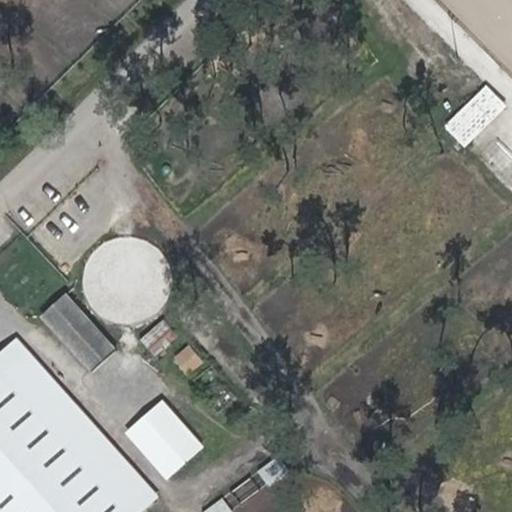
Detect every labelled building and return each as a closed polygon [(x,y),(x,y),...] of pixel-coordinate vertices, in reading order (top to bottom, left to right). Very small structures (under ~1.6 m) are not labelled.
[(135,330),(167,298),(156,286),(123,318),(135,330)] [(63,292),(41,312),(92,369),(115,348),(63,292)] [(148,349),(173,329),(164,318),(139,338),(148,349)] [(11,344),(0,353),(0,511),(128,511),(36,411),(56,393),(11,344)] [(191,344),(173,357),(186,375),(204,363),(191,344)] [(226,384),(205,403),(218,417),(239,398),(226,384)] [(56,393),(36,411),(128,511),(133,511),(150,498),(56,393)] [(171,411),(138,440),(168,473),(200,443),(171,411)]
